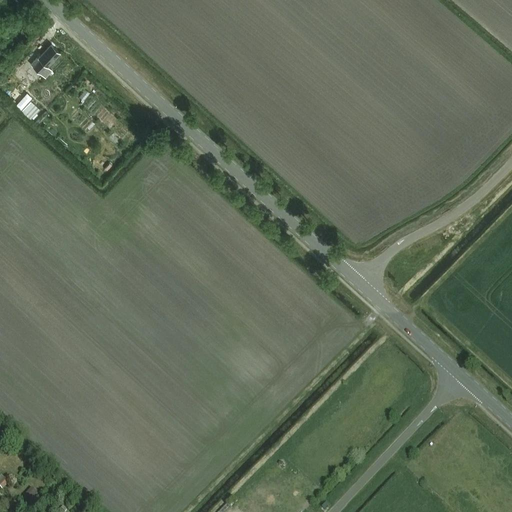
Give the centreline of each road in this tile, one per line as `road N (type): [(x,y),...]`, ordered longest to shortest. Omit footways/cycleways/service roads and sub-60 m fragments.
road 1 (secondary): [(361,284),(48,0)]
road 2 (unclassified): [(361,284),(396,247),(455,215),(511,163)]
road 3 (unclassified): [(334,511),(461,376)]
road 4 (secondary): [(461,376),(361,284)]
